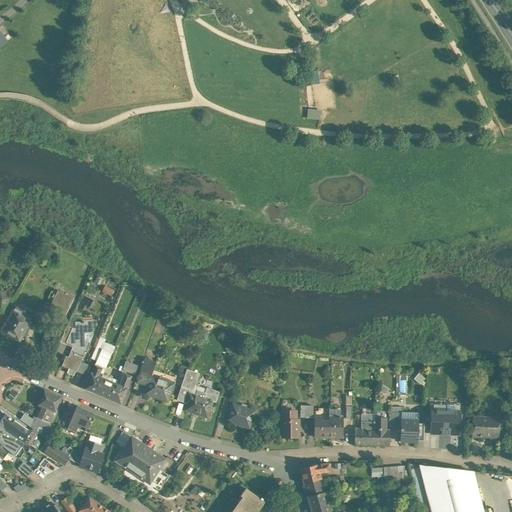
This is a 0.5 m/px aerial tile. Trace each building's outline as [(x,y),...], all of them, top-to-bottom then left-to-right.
[(307,118),(321,119),(322,109),(308,109),(307,118)] [(74,298),(58,291),(51,306),(67,314),(74,298)] [(0,292),(0,309),(3,311),(11,298),(0,292)] [(31,317),(15,308),(2,331),(20,341),(32,322),(29,321),(31,317)] [(82,322),(76,322),(76,328),(72,329),(67,326),(61,341),(74,347),(69,357),(67,356),(63,365),(77,371),(85,351),(86,352),(90,342),(84,340),(84,332),(93,332),(92,320),(82,320),(82,322)] [(102,350),(96,347),(91,358),(97,361),(102,350)] [(106,355),(101,368),(98,376),(101,378),(102,376),(110,356),(106,355)] [(153,363),(145,361),(145,359),(138,380),(149,383),(151,377),(148,376),(153,363)] [(139,366),(125,361),(122,369),(128,372),(136,375),(139,366)] [(101,368),(95,365),(91,374),(98,376),(101,368)] [(199,373),(187,369),(176,400),(185,403),(188,393),(192,394),(199,373)] [(98,376),(91,374),(85,389),(95,393),(101,378),(98,376)] [(124,374),(120,386),(126,388),(131,377),(124,374)] [(170,383),(151,377),(149,383),(145,394),(167,401),(170,391),(167,390),(170,383)] [(110,382),(101,378),(95,393),(110,399),(116,384),(110,382)] [(120,386),(116,384),(110,399),(120,404),(126,388),(120,386)] [(219,392),(207,388),(205,393),(197,391),(196,395),(213,401),(215,402),(219,392)] [(234,390),(228,388),(225,399),(230,401),(234,390)] [(52,394),(44,391),(38,405),(39,405),(34,417),(41,420),(42,420),(52,394)] [(127,404),(131,395),(125,393),(122,401),(127,404)] [(192,394),(188,393),(185,403),(187,404),(185,410),(207,418),(213,401),(196,395),(192,394)] [(60,397),(52,394),(42,420),(49,423),(54,411),(60,397)] [(134,399),(132,407),(139,409),(141,401),(134,399)] [(252,411),(233,404),(227,421),(249,428),(252,418),(250,417),(252,411)] [(27,405),(24,413),(31,416),(34,408),(27,405)] [(93,414),(76,407),(67,428),(76,431),(77,428),(85,431),(93,414)] [(329,408),(313,408),(313,418),(315,418),(329,418),(329,410),(329,408)] [(340,410),(329,410),(329,418),(328,437),(343,437),(343,418),(340,418),(340,410)] [(293,420),(293,411),(281,411),(281,438),(299,438),(298,420),(299,420),(293,420)] [(11,418),(10,420),(0,412),(0,423),(5,427),(5,428),(24,442),(30,446),(38,432),(36,431),(33,429),(31,432),(11,418)] [(41,420),(34,417),(30,426),(33,429),(36,431),(41,420)] [(386,417),(375,417),(374,422),(374,432),(375,432),(374,445),(389,445),(389,429),(386,429),(386,417)] [(445,418),(429,417),(428,435),(444,436),(445,418)] [(499,418),(473,417),(472,437),(498,438),(499,418)] [(329,418),(315,418),(315,437),(328,437),(329,418)] [(461,419),(445,418),(444,436),(460,437),(461,419)] [(419,420),(402,419),(401,440),(418,441),(419,420)] [(374,422),(361,422),(361,428),(355,428),(355,431),(374,432),(374,422)] [(5,427),(0,423),(0,437),(7,442),(12,446),(17,439),(4,430),(5,428),(5,427)] [(374,432),(355,431),(354,445),(374,445),(375,432),(374,432)] [(102,439),(90,435),(88,441),(88,440),(84,453),(80,464),(80,465),(97,471),(103,455),(98,453),(100,445),(100,444),(102,439)] [(165,460),(132,438),(116,461),(149,483),(159,469),(165,460)] [(1,445),(0,443),(0,456),(3,459),(9,451),(1,445)] [(68,457),(46,443),(42,449),(45,451),(45,452),(64,464),(68,458),(69,458),(68,457)] [(78,451),(73,450),(68,457),(69,458),(68,458),(72,460),(75,462),(78,451)] [(84,453),(78,451),(75,462),(80,464),(84,453)] [(34,471),(23,462),(18,469),(29,477),(34,471)] [(317,464),(300,469),(304,485),(321,479),(319,473),(330,472),(329,463),(317,465),(317,464)] [(430,511),(419,465),(409,463),(408,464),(407,465),(419,511),(430,511)] [(483,511),(472,472),(419,465),(430,511),(483,511)] [(371,467),(371,476),(377,475),(378,479),(383,478),(382,466),(371,467)] [(396,466),(383,468),(384,481),(397,479),(396,466)] [(404,466),(396,466),(397,479),(405,479),(404,466)] [(169,476),(159,469),(149,483),(160,490),(169,476)] [(321,479),(304,485),(307,497),(325,492),(321,479)] [(242,497),(232,511),(257,511),(265,502),(262,500),(263,499),(261,498),(260,499),(245,488),(240,496),(242,497)] [(330,511),(325,492),(307,497),(311,511),(330,511)] [(73,511),(76,510),(67,497),(61,501),(68,511),(73,511)] [(109,511),(89,498),(79,511),(109,511)] [(57,511),(51,503),(37,511),(57,511)]
